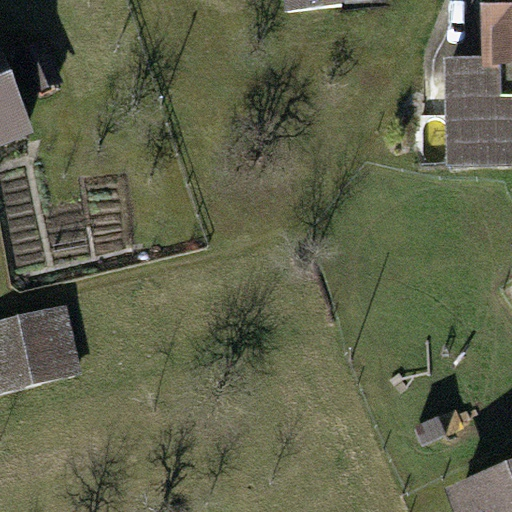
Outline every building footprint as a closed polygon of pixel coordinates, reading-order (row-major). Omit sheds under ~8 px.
[(511,0),(496,0),(498,72),(511,72),(511,0)] [(0,159),(42,144),(2,35),(0,36),(0,159)] [(447,74),(449,176),(511,174),(511,72),(498,72),(447,74)] [(73,317),(0,332),(0,399),(86,382),(73,317)] [(511,511),(511,486),(458,508),(459,511),(511,511)]
